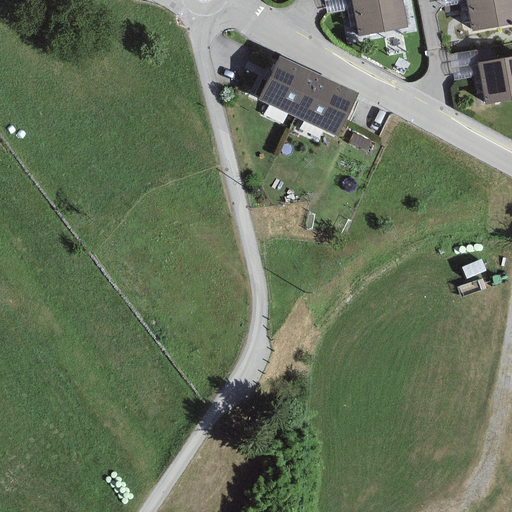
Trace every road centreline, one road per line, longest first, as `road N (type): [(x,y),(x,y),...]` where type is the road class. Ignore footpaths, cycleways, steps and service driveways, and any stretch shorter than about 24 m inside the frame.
road 1 (unclassified): [(204,0),(201,51),(257,281),(258,327),(244,371),(143,511)]
road 2 (residential): [(511,161),(214,0)]
